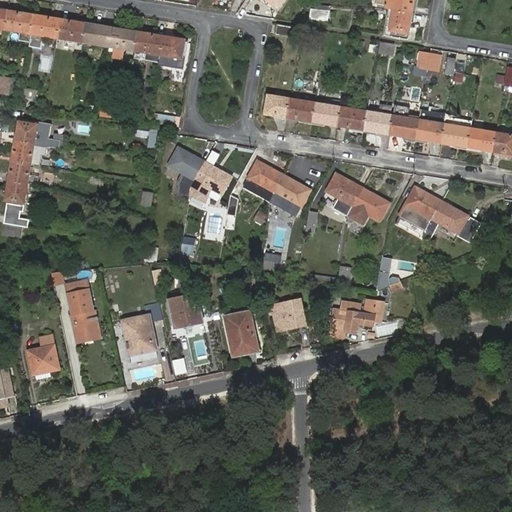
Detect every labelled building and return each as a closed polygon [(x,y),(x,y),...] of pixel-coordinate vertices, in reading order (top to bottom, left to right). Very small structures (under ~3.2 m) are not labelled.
[(413,14),(415,0),(381,0),(381,6),(392,7),(392,10),(395,10),(413,14)] [(313,10),(311,20),(329,22),(330,12),(313,10)] [(410,39),(413,14),(395,10),(391,36),(410,39)] [(0,29),(6,31),(9,13),(0,11),(0,29)] [(6,31),(32,35),(35,19),(36,15),(9,11),(9,13),(6,31)] [(32,35),(59,39),(62,21),(49,19),(48,21),(35,19),(32,35)] [(62,21),(59,39),(85,43),(88,27),(74,24),(74,23),(62,21)] [(88,27),(85,43),(111,47),(114,28),(88,24),(88,27)] [(279,25),(277,35),(300,38),(302,29),(279,25)] [(114,28),(111,47),(118,49),(116,58),(124,59),(126,50),(126,48),(137,49),(140,32),(114,28)] [(137,49),(137,51),(146,53),(145,61),(161,64),(162,56),(165,36),(140,32),(137,49)] [(165,36),(162,56),(184,59),(187,40),(165,36)] [(382,43),(380,56),(393,58),(395,45),(382,43)] [(429,70),(432,54),(422,52),(419,68),(429,70)] [(442,55),(432,54),(429,70),(440,72),(442,56),(442,55)] [(454,72),(457,58),(450,57),(447,71),(454,72)] [(0,74),(0,92),(9,94),(11,77),(0,74)] [(23,88),(22,97),(36,99),(38,91),(23,88)] [(288,118),(290,102),(281,100),(281,97),(282,93),(277,92),(276,96),(269,95),(266,114),(288,118)] [(314,121),(317,103),(300,100),(300,104),(290,102),(288,118),(314,121)] [(339,126),(342,107),(317,103),(314,121),(339,126)] [(103,106),(102,114),(111,116),(112,108),(103,106)] [(366,130),(369,112),(342,107),(339,126),(366,130)] [(392,134),(395,116),(369,112),(366,130),(392,134)] [(161,114),(159,123),(173,125),(175,116),(161,114)] [(421,120),(395,116),(392,134),(417,139),(421,120)] [(421,116),(421,120),(446,124),(447,121),(447,120),(421,116)] [(20,142),(49,147),(50,140),(37,138),(40,124),(21,120),(18,135),(21,135),(20,142)] [(446,124),(421,120),(417,139),(443,143),(446,124)] [(446,124),(443,143),(469,147),(472,128),(455,125),(455,122),(447,121),(446,124)] [(472,128),(469,147),(495,151),(497,135),(488,133),(488,130),(481,129),(482,123),(473,122),(472,128)] [(497,135),(495,151),(511,153),(511,134),(507,134),(507,136),(497,135)] [(16,147),(14,161),(33,164),(35,150),(48,153),(49,147),(20,142),(18,148),(16,147)] [(197,180),(206,164),(198,160),(199,158),(180,147),(170,165),(197,180)] [(250,178),(276,193),(285,177),(277,173),(278,170),(259,160),(250,178)] [(14,161),(11,180),(30,183),(33,164),(14,161)] [(197,180),(194,187),(200,191),(204,183),(212,188),(224,194),(234,176),(216,167),(215,169),(206,164),(197,180)] [(335,210),(349,218),(350,214),(365,188),(339,173),(328,192),(341,200),(335,210)] [(276,193),(271,203),(285,211),(291,201),(303,207),(312,189),(294,179),(292,181),(285,177),(276,193)] [(30,183),(11,180),(7,200),(26,203),(30,183)] [(208,195),(212,188),(204,183),(200,191),(208,195)] [(422,235),(427,240),(429,228),(435,218),(443,203),(437,199),(439,197),(418,186),(401,216),(424,228),(422,234),(422,235)] [(350,214),(349,218),(356,222),(362,212),(367,215),(380,222),(391,202),(365,188),(350,214)] [(146,192),(144,203),(152,204),(154,193),(146,192)] [(232,194),(230,208),(237,212),(240,197),(233,193),(232,194)] [(443,203),(435,218),(461,232),(471,215),(444,200),(443,203)] [(291,201),(285,211),(297,217),(303,207),(291,201)] [(237,212),(230,208),(227,224),(235,226),(237,212)] [(311,211),(307,230),(316,232),(319,212),(311,211)] [(362,212),(356,222),(362,225),(367,215),(362,212)] [(24,227),(28,228),(30,220),(7,216),(5,224),(24,227)] [(398,221),(422,234),(424,228),(401,216),(398,221)] [(427,240),(429,241),(433,243),(439,233),(456,242),(461,232),(435,218),(429,228),(427,240)] [(24,227),(5,224),(3,236),(22,238),(24,227)] [(184,243),(196,245),(197,238),(185,236),(184,243)] [(382,257),(378,292),(394,284),(391,274),(393,259),(382,257)] [(264,261),(264,267),(279,270),(279,264),(264,261)] [(338,287),(350,289),(353,269),(342,268),(339,281),(338,287)] [(61,271),(52,272),(55,285),(63,283),(61,272),(61,271)] [(309,283),(338,287),(339,281),(310,276),(309,283)] [(77,331),(79,340),(97,336),(95,326),(99,326),(97,319),(91,287),(72,290),(68,291),(76,324),(79,323),(80,330),(77,331)] [(172,299),(177,328),(204,322),(201,306),(195,308),(195,306),(193,306),(191,296),(172,299)] [(274,306),(278,327),(288,325),(289,330),(307,326),(302,300),(274,306)] [(335,310),(332,327),(357,332),(358,324),(374,327),(374,322),(381,323),(385,304),(368,301),(367,309),(361,307),(361,306),(344,302),(342,311),(335,310)] [(239,332),(243,354),(258,351),(250,313),(228,317),(232,333),(239,332)] [(157,349),(151,317),(125,322),(133,362),(149,359),(159,357),(157,349)] [(95,326),(97,336),(104,334),(102,325),(99,326),(95,326)] [(236,355),(243,354),(239,332),(232,333),(236,355)] [(44,347),(55,345),(53,335),(42,337),(44,347)] [(60,369),(55,345),(44,347),(30,350),(35,375),(37,374),(51,371),(60,369)] [(0,370),(0,400),(8,399),(15,397),(9,369),(2,370),(0,370)] [(51,371),(37,374),(38,380),(52,377),(51,371)] [(8,399),(0,400),(0,408),(10,406),(8,399)]
